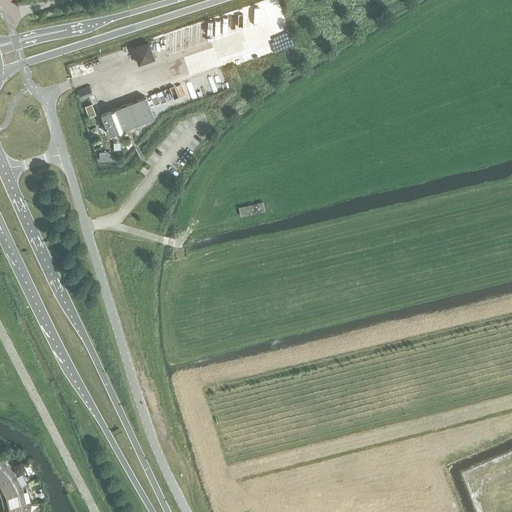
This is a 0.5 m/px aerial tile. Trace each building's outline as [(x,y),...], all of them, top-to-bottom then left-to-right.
[(149,41),(133,47),(139,63),(155,57),(149,41)] [(191,101),(201,97),(199,89),(188,93),(191,101)] [(154,116),(146,96),(101,113),(109,134),(154,116)] [(108,150),(99,151),(100,160),(100,161),(103,160),(108,160),(108,150)] [(263,202),(239,208),(241,215),(265,210),(263,202)] [(3,459),(0,462),(0,482),(14,472),(5,462),(6,462),(3,459)] [(14,472),(0,482),(0,494),(1,494),(1,495),(22,487),(16,475),(17,475),(15,472),(14,472)] [(22,487),(1,495),(3,501),(0,501),(0,505),(4,505),(4,506),(26,503),(23,491),(24,490),(22,487)] [(26,504),(26,503),(4,506),(3,511),(25,511),(26,507),(26,504)]
